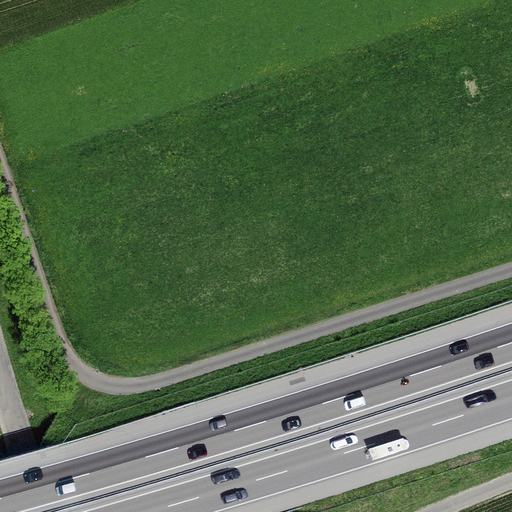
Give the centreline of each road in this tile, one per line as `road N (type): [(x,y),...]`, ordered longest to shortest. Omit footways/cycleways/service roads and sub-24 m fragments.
road 1 (track): [(0,158),(64,349),(77,368),(108,385),(154,382),(511,269)]
road 2 (motorway): [(511,342),(0,498)]
road 3 (motorway): [(147,511),(511,398)]
road 4 (unclassified): [(0,367),(41,511)]
